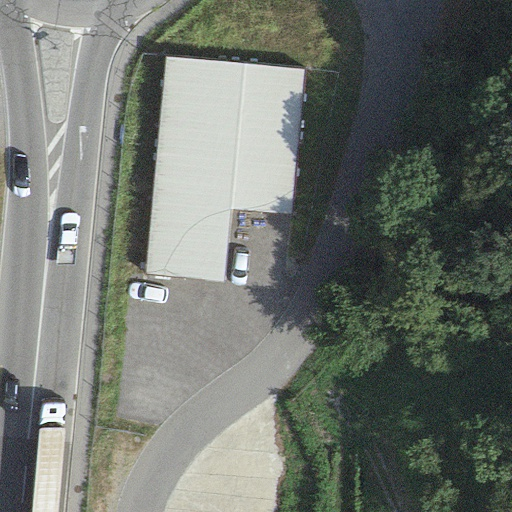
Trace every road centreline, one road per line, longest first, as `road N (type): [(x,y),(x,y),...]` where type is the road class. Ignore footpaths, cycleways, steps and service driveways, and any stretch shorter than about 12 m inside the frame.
road 1 (unclassified): [(147,511),(188,433),(269,369),(309,319),(341,246),(399,54),(399,0)]
road 2 (primary): [(24,511),(58,29),(68,0)]
